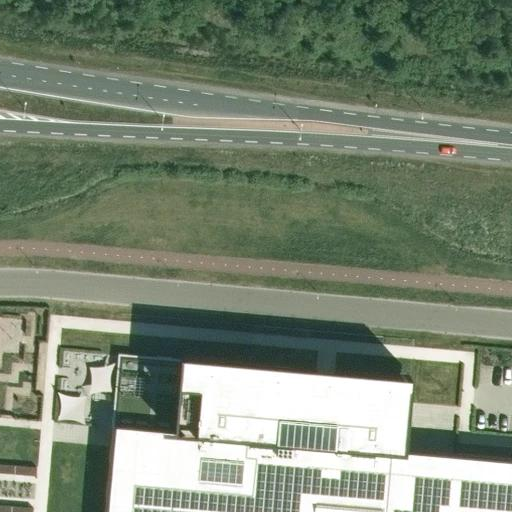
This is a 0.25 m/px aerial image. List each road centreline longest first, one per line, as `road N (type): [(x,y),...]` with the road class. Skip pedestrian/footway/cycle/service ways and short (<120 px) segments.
road 1 (primary): [(511,141),(0,74)]
road 2 (unclassified): [(511,324),(0,283)]
road 3 (primary): [(0,121),(217,137),(511,144)]
